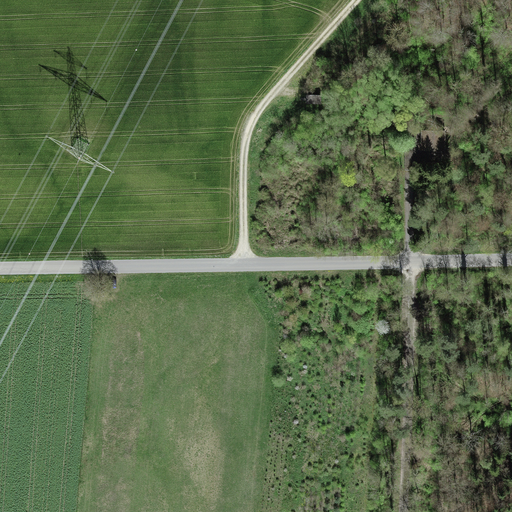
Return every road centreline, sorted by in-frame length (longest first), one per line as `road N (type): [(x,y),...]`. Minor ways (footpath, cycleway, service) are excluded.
road 1 (unclassified): [(511,258),(0,268)]
road 2 (track): [(356,0),(250,124),(243,263)]
road 3 (track): [(412,261),(402,511)]
